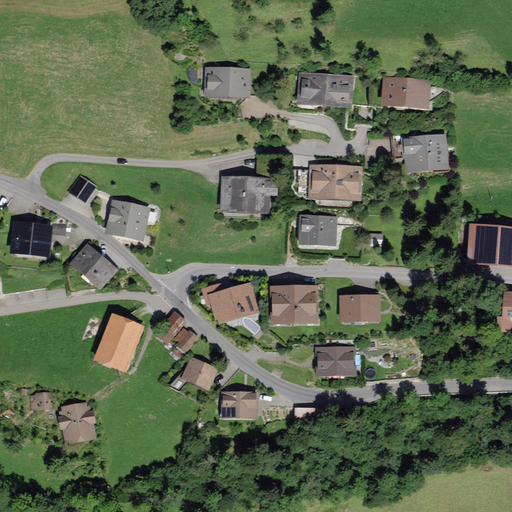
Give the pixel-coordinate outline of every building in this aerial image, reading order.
[(211,74),(210,93),(245,95),(246,73),(230,73),(230,75),(211,74)] [(345,103),(346,91),(349,91),(350,81),(306,78),(304,100),(345,103)] [(425,84),(390,81),(388,102),(423,104),(425,84)] [(440,137),(394,140),(395,156),(410,155),(411,167),(442,165),(440,137)] [(259,156),(259,184),(227,183),(226,208),(265,209),(266,194),(274,195),(276,157),(259,156)] [(356,197),(357,174),(317,172),(316,196),(356,197)] [(81,179),(72,193),(84,201),(94,187),(81,179)] [(149,211),(113,204),(107,229),(137,235),(137,239),(143,240),(149,211)] [(333,222),(305,221),(304,243),(332,244),(333,222)] [(64,232),(18,228),(15,250),(45,253),(47,240),(63,242),(64,232)] [(422,229),(388,228),(387,250),(421,252),(422,229)] [(511,235),(476,232),(474,258),(511,261),(511,235)] [(91,272),(102,282),(111,272),(87,252),(77,264),(89,275),(91,272)] [(222,314),(223,319),(253,311),(247,290),(231,294),(230,291),(222,293),(220,287),(205,291),(209,304),(214,302),(217,315),(222,314)] [(313,319),(313,291),(275,292),(276,320),(313,319)] [(446,293),(431,294),(431,310),(446,309),(446,293)] [(358,299),(343,300),(343,322),(355,322),(355,319),(377,318),(377,294),(358,295),(358,299)] [(511,295),(507,295),(505,320),(500,320),(499,331),(511,331),(511,295)] [(169,349),(173,344),(170,341),(185,323),(174,314),(157,335),(167,344),(165,346),(169,349)] [(115,319),(98,360),(127,371),(130,365),(126,363),(140,329),(119,321),(115,319)] [(196,340),(189,334),(178,346),(185,352),(196,340)] [(351,352),(321,352),(321,373),(351,372),(351,352)] [(184,381),(185,378),(207,388),(215,371),(193,361),(187,374),(183,372),(177,378),(184,381)] [(37,397),(32,397),(33,409),(38,408),(38,409),(51,408),(50,395),(37,396),(37,397)] [(225,415),(253,416),(254,396),(223,396),(222,402),(225,402),(225,407),(220,407),(220,414),(225,414),(225,415)] [(96,440),(89,405),(86,406),(85,404),(63,409),(65,418),(61,418),(65,441),(84,437),(84,441),(96,440)] [(312,422),(312,409),(297,409),(297,422),(312,422)]
